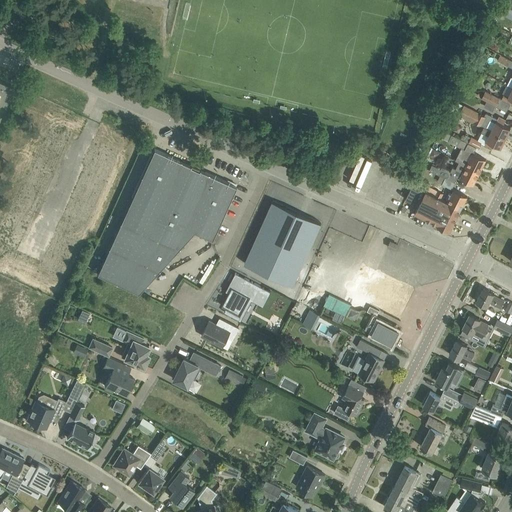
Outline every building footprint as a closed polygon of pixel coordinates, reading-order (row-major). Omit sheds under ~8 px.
[(511,7),(508,6),(503,15),(511,18),(511,7)] [(498,60),(508,65),(511,59),(501,54),(498,60)] [(14,87),(15,86),(0,79),(0,118),(14,87)] [(511,89),(509,96),(504,93),(501,99),(511,104),(511,89)] [(486,90),(484,94),(482,98),(496,105),(500,97),(486,90)] [(483,126),(505,137),(510,127),(504,124),(506,119),(499,116),(498,118),(486,112),(485,115),(464,104),(456,100),(455,102),(451,110),(459,114),(481,126),(482,125),(483,126)] [(459,114),(451,110),(448,115),(457,119),(459,114)] [(481,131),(489,135),(484,144),(492,148),(494,144),(501,147),(505,137),(483,126),(481,131)] [(464,140),(452,134),(449,141),(465,150),(469,142),(464,140)] [(482,143),(482,142),(482,141),(472,136),(471,137),(469,142),(479,148),(482,143)] [(191,164),(191,163),(190,164),(154,148),(95,272),(138,292),(194,230),(212,238),(236,185),(200,169),(200,168),(199,169),(191,165),(191,164)] [(475,169),(480,171),(486,159),(473,152),(466,164),(475,169)] [(474,184),(480,171),(475,169),(466,164),(460,161),(459,161),(456,168),(453,166),(451,170),(442,166),(441,168),(432,164),(430,169),(441,175),(445,177),(455,182),(457,177),(460,178),(460,177),(474,184)] [(455,182),(445,177),(442,183),(452,188),(455,182)] [(430,187),(428,191),(441,198),(444,194),(430,187)] [(461,208),(467,196),(454,189),(448,201),(461,208)] [(426,190),(415,213),(450,231),(455,221),(461,208),(448,201),(441,198),(428,191),(426,190)] [(273,200),(245,263),(293,284),(321,222),(273,200)] [(396,249),(398,244),(390,241),(388,246),(396,249)] [(349,291),(372,301),(371,305),(399,317),(412,287),(361,264),(349,291)] [(232,286),(222,305),(226,307),(224,311),(241,320),(242,319),(239,318),(250,297),(256,301),(263,288),(264,288),(264,287),(245,277),(244,278),(245,278),(239,290),(232,286)] [(489,302),(501,307),(505,300),(493,294),(494,292),(483,287),(476,300),(487,306),(489,302)] [(324,304),(346,315),(351,304),(330,294),(324,304)] [(355,319),(360,309),(352,306),(347,315),(355,319)] [(370,306),(367,311),(377,316),(379,310),(370,306)] [(85,322),(89,313),(82,309),(78,318),(85,322)] [(303,323),(311,327),(319,313),(311,309),(303,323)] [(483,337),(481,336),(488,323),(470,313),(463,327),(461,333),(480,343),(483,337)] [(233,339),(239,327),(220,318),(222,319),(220,324),(219,323),(217,324),(209,320),(202,335),(223,346),(228,336),(233,339)] [(494,327),(510,334),(511,330),(511,325),(511,326),(498,319),(494,327)] [(398,330),(394,328),(379,320),(380,320),(379,320),(372,333),(373,333),(392,342),(391,342),(392,343),(399,330),(398,329),(398,330)] [(125,357),(143,365),(144,363),(146,364),(149,357),(147,357),(148,354),(146,353),(149,346),(142,343),(144,338),(127,330),(123,339),(129,342),(127,346),(129,348),(125,357)] [(108,355),(112,347),(93,338),(89,346),(108,355)] [(371,343),(361,338),(357,345),(367,351),(371,343)] [(449,353),(460,359),(462,355),(471,359),(474,352),(465,348),(467,344),(457,339),(449,353)] [(74,352),(79,355),(83,346),(77,344),(74,352)] [(493,350),(490,356),(498,359),(500,354),(493,350)] [(195,378),(200,368),(201,366),(217,374),(222,365),(194,351),(190,360),(185,357),(174,379),(178,381),(178,382),(183,385),(184,383),(188,386),(193,377),(195,378)] [(384,359),(369,351),(359,373),(374,380),(374,379),(376,378),(378,375),(377,373),(378,371),(379,371),(381,366),(384,359)] [(133,377),(128,374),(117,369),(120,363),(107,357),(104,365),(105,365),(113,368),(105,385),(112,389),(113,386),(126,392),(130,384),(131,384),(130,385),(131,385),(135,379),(134,378),(134,379),(132,378),(133,377)] [(436,380),(448,386),(451,379),(456,381),(463,368),(449,361),(446,368),(443,366),(436,380)] [(480,364),(479,367),(476,372),(476,373),(487,379),(492,370),(480,364)] [(275,365),(265,367),(266,373),(276,371),(275,365)] [(229,368),(225,377),(238,384),(243,375),(229,368)] [(497,383),(501,375),(493,371),(490,379),(497,383)] [(72,377),(64,373),(60,381),(68,385),(72,377)] [(188,386),(197,391),(201,382),(193,378),(188,386)] [(77,379),(69,395),(77,399),(85,383),(77,379)] [(255,379),(251,386),(263,393),(267,385),(255,379)] [(349,383),(342,397),(347,399),(343,407),(357,414),(365,399),(361,397),(364,391),(349,383)] [(423,404),(434,409),(437,402),(451,409),(454,404),(457,406),(460,401),(443,392),(441,396),(430,390),(423,404)] [(473,408),(475,403),(476,403),(478,398),(464,391),(460,401),(473,408)] [(475,403),(503,415),(505,409),(511,412),(511,396),(500,391),(494,404),(493,403),(493,404),(489,403),(487,408),(476,403),(475,403)] [(53,408),(36,400),(30,414),(28,413),(26,419),(31,422),(32,420),(40,424),(41,422),(47,425),(48,421),(56,424),(66,401),(58,397),(53,408)] [(116,398),(113,407),(122,411),(125,402),(116,398)] [(85,406),(77,402),(70,415),(78,419),(85,406)] [(471,415),(500,427),(495,438),(509,444),(511,437),(511,425),(500,421),(503,415),(475,403),(473,408),(471,415)] [(337,415),(340,406),(334,404),(331,413),(337,415)] [(338,450),(339,446),(341,447),(343,442),(342,442),(345,436),(327,427),(326,429),(321,427),(326,418),(314,412),(305,430),(318,437),(318,436),(321,437),(316,448),(334,458),(335,456),(336,456),(337,456),(338,456),(339,455),(340,454),(340,453),(340,452),(340,451),(339,451),(338,450)] [(432,451),(437,454),(441,446),(436,443),(446,425),(429,416),(426,422),(431,425),(421,445),(432,451)] [(136,426),(149,435),(155,425),(142,417),(136,426)] [(75,421),(67,437),(87,447),(90,441),(94,443),(99,435),(95,432),(95,431),(75,421)] [(470,432),(473,426),(466,423),(464,429),(470,432)] [(475,435),(472,442),(485,449),(489,442),(475,435)] [(151,452),(150,454),(156,459),(166,446),(163,444),(160,442),(159,441),(151,452)] [(129,474),(132,470),(135,464),(141,467),(150,454),(151,452),(138,444),(133,453),(124,447),(113,464),(129,474)] [(0,465),(4,467),(12,451),(1,446),(0,448),(0,465)] [(198,462),(205,453),(197,446),(189,456),(198,462)] [(294,449),(290,456),(304,464),(307,456),(294,449)] [(23,455),(12,451),(4,467),(12,470),(6,483),(16,487),(23,472),(17,469),(23,455)] [(504,457),(499,455),(489,451),(482,468),(497,474),(504,457)] [(190,466),(187,463),(190,459),(188,458),(181,466),(186,470),(190,466)] [(153,461),(139,481),(140,482),(141,484),(142,485),(144,486),(146,486),(153,491),(156,487),(161,490),(165,486),(160,482),(164,476),(157,471),(160,466),(153,461)] [(220,468),(228,472),(232,465),(224,461),(220,468)] [(25,474),(18,487),(29,493),(33,487),(47,496),(53,486),(51,485),(56,477),(49,473),(51,470),(39,464),(32,477),(25,474)] [(424,491),(416,487),(422,474),(416,471),(416,469),(405,464),(393,487),(404,493),(406,490),(421,497),(424,491)] [(325,474),(316,469),(308,465),(297,486),(312,494),(318,482),(320,483),(325,474)] [(180,506),(183,502),(185,499),(186,500),(191,493),(191,492),(193,490),(185,484),(187,483),(185,482),(189,476),(180,470),(168,485),(173,489),(172,490),(175,492),(171,496),(176,500),(175,502),(180,506)] [(445,496),(453,479),(441,473),(433,490),(445,496)] [(478,511),(485,501),(478,496),(480,491),(482,482),(462,477),(460,486),(467,487),(466,488),(470,491),(464,501),(457,496),(447,510),(449,511),(461,511),(462,511),(463,511),(478,511)] [(266,479),(260,491),(275,499),(282,487),(266,479)] [(84,488),(72,480),(59,500),(68,506),(66,509),(70,511),(77,511),(84,502),(78,498),(84,488)] [(221,511),(218,504),(215,505),(214,504),(213,504),(211,499),(216,492),(207,485),(198,496),(201,508),(197,510),(197,511),(221,511)] [(384,506),(395,511),(394,511),(412,511),(416,505),(417,505),(421,497),(406,490),(404,493),(393,487),(384,506)] [(99,497),(96,501),(87,511),(106,511),(111,506),(99,497)] [(284,502),(278,511),(296,511),(298,510),(284,502)]
